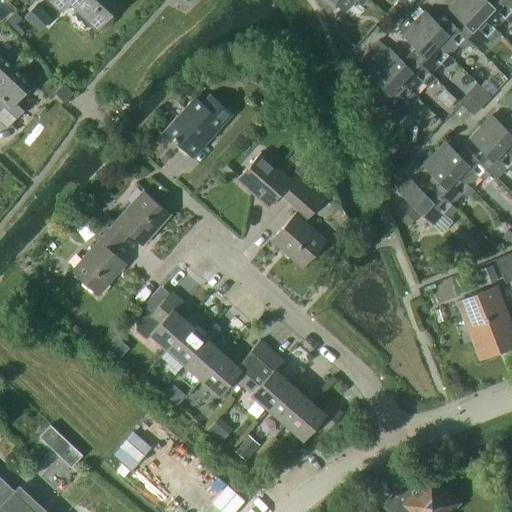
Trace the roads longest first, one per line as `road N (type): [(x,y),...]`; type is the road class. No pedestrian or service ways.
road 1 (residential): [(394,442),(361,376),(203,234)]
road 2 (residential): [(286,511),(394,442)]
road 3 (residential): [(394,442),(511,397)]
